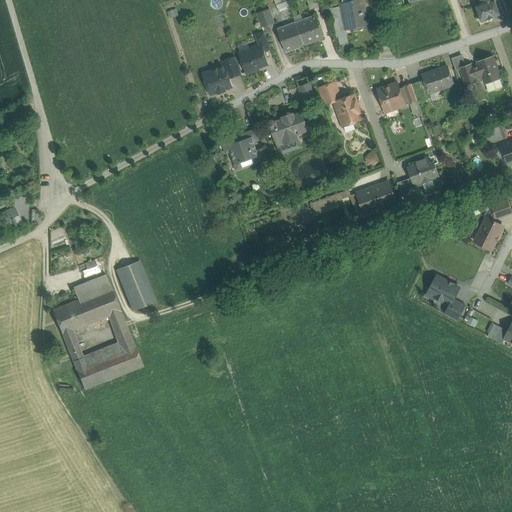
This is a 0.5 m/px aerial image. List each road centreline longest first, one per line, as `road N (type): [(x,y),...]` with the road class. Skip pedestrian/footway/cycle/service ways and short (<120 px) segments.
road 1 (residential): [(511,28),(402,62),(307,64),(201,121)]
road 2 (unclassified): [(68,200),(7,0)]
road 3 (unclassified): [(201,121),(68,200)]
